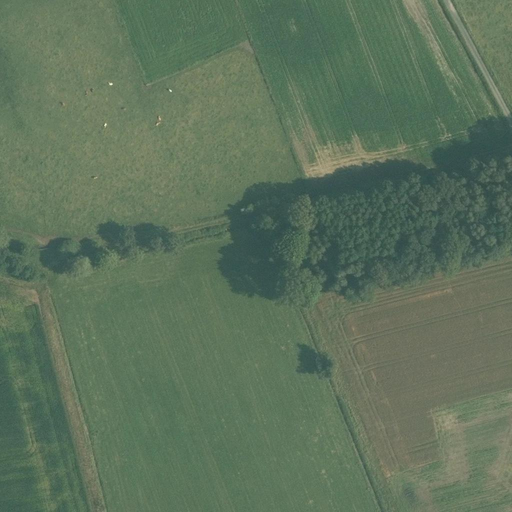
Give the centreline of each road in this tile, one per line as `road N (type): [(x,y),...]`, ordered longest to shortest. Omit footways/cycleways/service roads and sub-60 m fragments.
road 1 (track): [(0,246),(60,263),(511,149)]
road 2 (track): [(511,120),(446,0)]
